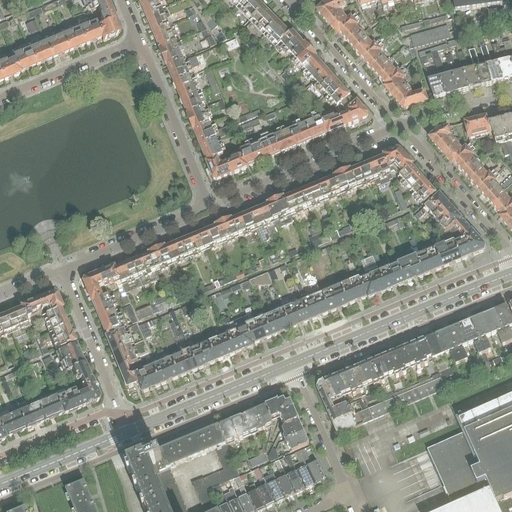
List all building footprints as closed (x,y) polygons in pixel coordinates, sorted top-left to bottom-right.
[(38,6),(34,0),(28,2),(31,9),(38,6)] [(104,1),(103,0),(82,0),(86,9),(89,8),(89,7),(104,1)] [(140,0),(147,17),(164,10),(160,0),(140,0)] [(202,5),(196,0),(193,0),(192,1),(197,10),(202,5)] [(264,7),(256,0),(244,0),(238,7),(250,20),(264,7)] [(343,0),(339,0),(331,3),(339,11),(344,9),(343,6),(345,5),(343,0)] [(357,0),(360,9),(371,5),(369,0),(357,0)] [(387,6),(399,3),(398,0),(380,0),(382,6),(383,10),(384,14),(387,14),(386,9),(387,9),(387,6)] [(451,0),(454,12),(502,6),(501,0),(451,0)] [(89,7),(89,8),(91,12),(96,10),(100,18),(98,19),(99,23),(112,17),(105,1),(104,1),(89,7)] [(59,9),(57,3),(42,9),(44,14),(52,11),(53,14),(59,12),(58,9),(59,9)] [(338,35),(339,34),(357,18),(355,16),(351,19),(350,17),(347,20),(339,11),(331,3),(324,5),(321,8),(320,7),(319,9),(319,10),(317,11),(338,35)] [(197,15),(193,9),(184,13),(187,20),(197,15)] [(252,22),(265,35),(279,22),(266,9),(252,22)] [(42,15),(40,10),(25,16),(27,21),(42,15)] [(147,17),(154,33),(171,26),(164,10),(147,17)] [(383,10),(376,11),(377,18),(384,16),(384,14),(383,10)] [(218,27),(205,14),(202,17),(211,32),(215,30),(218,27)] [(26,22),(24,16),(10,22),(13,29),(19,26),(18,25),(26,22)] [(96,29),(100,39),(101,42),(116,35),(118,31),(112,17),(99,23),(101,27),(96,29)] [(430,26),(448,21),(447,17),(429,21),(430,26)] [(347,42),(351,47),(363,36),(355,27),(357,25),(356,24),(359,21),(357,18),(339,34),(343,38),(343,39),(345,42),(347,42)] [(448,45),(449,49),(461,45),(456,20),(451,21),(455,41),(447,43),(448,45)] [(26,26),(30,36),(40,32),(36,22),(26,26)] [(100,39),(96,29),(93,24),(89,22),(76,28),(83,46),(100,39)] [(291,34),(279,22),(265,35),(277,47),(291,34)] [(0,32),(9,28),(7,23),(0,25),(0,32)] [(198,24),(201,33),(206,31),(206,30),(202,23),(198,24)] [(402,33),(420,28),(419,24),(401,29),(402,33)] [(161,50),(178,43),(171,26),(154,33),(161,50)] [(410,37),(414,49),(450,39),(447,27),(410,37)] [(76,28),(59,35),(67,53),(83,46),(76,28)] [(220,34),(215,30),(211,32),(219,45),(227,41),(221,33),(220,34)] [(286,50),(292,56),(305,45),(293,32),(291,34),(277,47),(274,49),(280,55),(286,50)] [(247,40),(241,34),(237,37),(244,44),(247,40)] [(67,53),(59,35),(43,41),(50,60),(67,53)] [(372,46),(363,36),(351,47),(356,52),(356,54),(358,56),(360,57),(363,60),(381,45),(379,42),(375,45),(374,44),(372,46)] [(211,38),(195,43),(198,49),(196,49),(198,54),(205,50),(210,47),(210,48),(216,46),(211,38)] [(479,49),(485,48),(483,39),(477,41),(479,49)] [(239,48),(236,40),(225,45),(228,52),(239,48)] [(502,42),(508,62),(511,73),(511,53),(508,43),(508,40),(502,42)] [(43,41),(27,48),(34,67),(50,60),(43,41)] [(178,43),(161,50),(159,51),(166,67),(184,59),(178,43)] [(305,45),(292,56),(303,69),(316,58),(317,57),(306,44),(305,45)] [(384,48),(381,45),(363,60),(367,65),(366,66),(370,70),(371,69),(375,73),(387,63),(379,54),(381,52),(380,51),(384,48)] [(420,58),(426,56),(449,49),(448,45),(447,46),(447,45),(418,54),(420,58)] [(511,81),(511,73),(508,62),(503,63),(496,45),(491,46),(497,64),(504,83),(511,81)] [(224,51),(223,46),(213,50),(215,54),(224,51)] [(260,53),(253,46),(250,50),(257,56),(260,53)] [(34,67),(27,48),(10,55),(11,57),(18,73),(34,67)] [(479,49),(485,67),(492,86),(504,83),(497,64),(491,65),(485,48),(479,49)] [(480,89),(492,86),(485,67),(479,68),(473,50),(468,52),(474,70),(480,89)] [(457,95),(449,72),(443,74),(437,53),(431,55),(433,61),(439,79),(445,98),(457,95)] [(456,55),(462,73),(469,92),(480,89),(474,70),(468,71),(462,54),(456,55)] [(426,56),(420,58),(422,66),(429,64),(426,56)] [(18,75),(18,73),(11,57),(0,61),(0,77),(2,82),(18,75)] [(444,58),(449,72),(457,95),(469,92),(462,73),(456,74),(450,57),(444,58)] [(303,69),(314,82),(327,70),(316,58),(303,69)] [(279,68),(273,61),(269,65),(275,72),(279,68)] [(168,69),(174,84),(190,77),(184,62),(168,69)] [(395,73),(387,63),(375,73),(379,78),(379,80),(381,82),(383,83),(386,87),(404,72),(402,69),(399,72),(397,71),(395,73)] [(211,88),(216,86),(210,70),(205,72),(211,88)] [(339,83),(327,70),(314,82),(326,94),(339,83)] [(280,77),(286,84),(293,78),(287,71),(280,77)] [(404,110),(418,106),(415,98),(401,82),(404,79),(403,77),(406,74),(404,72),(386,87),(385,88),(404,110)] [(197,93),(190,77),(174,84),(181,100),(197,93)] [(427,83),(433,101),(445,98),(439,79),(434,81),(433,77),(427,78),(428,82),(427,83)] [(305,90),(299,83),(295,87),(301,94),(305,90)] [(339,83),(326,94),(337,107),(350,96),(339,83)] [(219,94),(216,86),(211,88),(215,96),(219,94)] [(292,90),(297,97),(301,94),(295,87),(292,90)] [(204,109),(197,93),(181,100),(187,116),(204,109)] [(418,106),(430,102),(428,94),(424,95),(424,93),(416,95),(417,97),(415,98),(418,106)] [(318,102),(313,96),(309,100),(314,105),(318,102)] [(366,120),(367,114),(358,103),(356,103),(352,98),(341,107),(357,124),(366,120)] [(226,110),(222,102),(217,104),(221,112),(226,110)] [(295,111),(293,106),(281,111),(283,116),(295,111)] [(340,120),(344,129),(357,124),(341,107),(338,109),(342,119),(340,120)] [(192,132),(194,131),(210,125),(204,109),(187,116),(186,116),(192,132)] [(276,118),(274,114),(265,118),(267,122),(276,118)] [(233,126),(229,117),(224,119),(228,128),(233,126)] [(244,123),(242,118),(234,122),(236,127),(244,123)] [(344,129),(340,120),(339,118),(334,121),(333,118),(323,123),(328,134),(328,135),(344,129)] [(511,118),(500,121),(507,143),(505,144),(506,145),(509,156),(511,165),(511,148),(510,143),(511,142),(511,118)] [(328,134),(323,123),(321,119),(306,125),(313,141),(328,134)] [(486,119),(464,124),(469,140),(488,135),(489,140),(493,139),(488,124),(486,119)] [(252,129),(260,125),(258,120),(250,124),(252,129)] [(500,121),(488,124),(493,139),(496,147),(501,146),(505,144),(507,143),(500,121)] [(252,129),(250,124),(241,127),(243,132),(252,129)] [(194,131),(201,147),(216,140),(229,135),(227,129),(214,134),(210,125),(194,131)] [(255,134),(262,131),(260,125),(252,128),(255,134)] [(313,141),(306,125),(290,131),(297,147),(313,141)] [(445,142),(450,138),(451,137),(450,134),(454,133),(452,127),(436,132),(445,142)] [(297,149),(297,147),(290,131),(274,138),(281,154),(281,155),(297,149)] [(452,164),(454,163),(472,148),(469,145),(466,148),(465,147),(461,150),(450,138),(445,142),(436,132),(435,133),(433,133),(430,135),(431,137),(429,138),(452,164)] [(274,138),(258,144),(265,160),(281,154),(274,138)] [(207,163),(218,158),(223,156),(216,140),(201,147),(207,163)] [(240,151),(236,140),(231,142),(235,153),(240,151)] [(265,160),(258,144),(243,151),(249,167),(265,160)] [(506,145),(505,144),(501,146),(504,158),(509,156),(506,145)] [(461,172),(465,177),(478,166),(470,157),(472,155),(471,154),(474,151),(472,148),(454,163),(458,168),(458,169),(460,172),(461,172)] [(397,150),(383,156),(384,157),(388,169),(394,166),(405,156),(400,151),(397,150)] [(394,166),(388,169),(390,173),(395,171),(400,176),(402,175),(413,166),(413,165),(405,156),(394,166)] [(232,163),(228,165),(232,176),(248,169),(243,157),(231,162),(232,163)] [(384,157),(367,164),(373,179),(374,179),(377,187),(380,185),(381,187),(390,183),(389,182),(392,180),(389,173),(390,173),(388,169),(384,157)] [(218,158),(207,163),(206,163),(213,180),(218,181),(232,176),(228,165),(226,162),(220,164),(218,158)] [(367,164),(350,171),(357,186),(361,184),(363,189),(371,186),(369,181),(373,179),(367,164)] [(400,176),(399,177),(403,182),(400,185),(405,191),(408,188),(412,191),(425,180),(413,166),(402,175),(400,176)] [(474,186),(477,190),(495,175),(493,172),(490,175),(489,174),(486,176),(478,166),(465,177),(470,182),(470,183),(472,186),(474,186)] [(350,170),(333,176),(334,178),(340,193),(345,191),(347,196),(354,193),(352,188),(357,186),(350,171),(350,170)] [(489,203),(501,193),(493,183),(496,181),(495,180),(498,177),(495,175),(477,190),(481,195),(481,196),(484,199),(486,199),(489,203)] [(511,177),(501,187),(504,191),(511,184),(511,177)] [(334,178),(317,184),(324,200),(328,198),(330,203),(337,200),(335,195),(340,193),(334,178)] [(415,195),(411,199),(417,205),(420,202),(423,205),(437,193),(425,180),(412,191),(415,195)] [(317,184),(300,191),(307,207),(311,205),(313,210),(320,207),(318,202),(324,200),(317,184)] [(300,191),(284,198),(290,214),(292,219),(303,215),(301,210),(307,207),(300,191)] [(399,203),(404,201),(400,192),(395,194),(399,203)] [(497,212),(501,216),(511,206),(511,199),(509,202),(501,193),(489,203),(494,208),(494,210),(495,212),(497,212)] [(428,213),(433,219),(448,205),(439,195),(420,213),(424,216),(428,213)] [(283,197),(267,204),(267,205),(274,221),(278,219),(280,224),(287,221),(287,220),(286,216),(290,214),(284,198),(283,197)] [(404,201),(399,203),(403,213),(408,210),(404,201)] [(267,205),(250,212),(257,228),(264,244),(268,242),(269,239),(268,236),(269,235),(267,231),(268,229),(271,228),(269,223),(274,221),(267,205)] [(447,233),(462,220),(448,205),(433,219),(446,233),(447,233)] [(511,232),(511,206),(501,216),(499,217),(511,232)] [(388,212),(390,217),(401,213),(399,208),(388,212)] [(248,213),(231,220),(238,236),(243,234),(244,238),(252,235),(250,231),(255,229),(257,228),(250,212),(248,213)] [(371,219),(373,225),(390,217),(388,212),(371,219)] [(415,218),(418,222),(424,217),(421,213),(415,218)] [(412,220),(410,215),(400,219),(397,220),(398,225),(402,223),(412,220)] [(231,219),(214,226),(215,227),(221,243),(226,241),(228,245),(235,243),(233,238),(238,236),(231,220),(231,219)] [(398,225),(397,220),(383,226),(385,230),(397,225),(398,225)] [(462,261),(468,258),(483,252),(485,246),(463,221),(456,228),(465,239),(454,244),(462,261)] [(354,226),(356,231),(365,228),(363,223),(354,226)] [(215,227),(198,234),(204,249),(209,248),(211,252),(218,249),(216,245),(221,243),(215,227)] [(343,231),(343,232),(338,234),(339,238),(351,234),(349,228),(343,231)] [(198,234),(182,240),(188,256),(193,254),(195,259),(202,256),(200,251),(204,249),(198,234)] [(321,240),(323,246),(339,239),(337,234),(321,240)] [(356,238),(360,248),(366,245),(362,235),(356,238)] [(322,245),(318,236),(309,239),(313,249),(322,245)] [(182,240),(165,247),(171,263),(176,261),(178,266),(185,263),(183,258),(188,256),(182,240)] [(418,250),(414,241),(410,243),(414,252),(418,250)] [(454,242),(435,250),(443,269),(462,261),(454,244),(454,242)] [(164,246),(148,253),(149,254),(155,270),(159,268),(161,273),(169,270),(166,265),(171,263),(165,247),(164,246)] [(320,253),(321,257),(333,252),(331,248),(320,253)] [(443,269),(435,250),(416,258),(424,276),(443,269)] [(296,251),(287,254),(290,260),(298,256),(296,251)] [(424,276),(416,258),(414,253),(395,261),(397,265),(405,284),(424,276)] [(149,254),(131,261),(142,288),(159,281),(156,272),(155,270),(149,254)] [(359,279),(367,298),(368,300),(387,292),(379,273),(375,265),(380,263),(377,256),(361,262),(367,276),(359,279)] [(268,259),(259,263),(262,270),(270,266),(268,259)] [(131,261),(114,268),(126,296),(127,296),(126,295),(142,288),(131,261)] [(350,273),(356,270),(352,261),(346,264),(350,273)] [(387,292),(405,284),(397,265),(379,273),(387,292)] [(114,267),(99,273),(104,284),(107,283),(108,285),(116,282),(122,298),(126,296),(114,268),(114,267)] [(296,269),(290,271),(292,277),(298,275),(296,269)] [(84,279),(83,283),(91,302),(92,301),(101,298),(98,292),(100,291),(99,289),(105,286),(104,284),(99,273),(84,279)] [(272,283),(278,280),(275,273),(269,275),(272,283)] [(249,282),(251,286),(270,279),(268,274),(249,282)] [(221,288),(233,283),(231,278),(218,283),(221,288)] [(367,298),(359,279),(340,287),(348,306),(367,298)] [(204,295),(215,291),(213,286),(202,290),(204,295)] [(348,306),(340,287),(321,295),(329,314),(348,306)] [(203,295),(201,288),(195,290),(198,297),(203,295)] [(220,294),(223,302),(230,299),(227,291),(220,294)] [(51,293),(36,300),(39,309),(40,310),(47,307),(50,313),(60,309),(62,308),(56,295),(51,293)] [(219,294),(212,298),(213,302),(216,308),(224,305),(219,294)] [(101,298),(92,301),(99,318),(115,311),(114,308),(118,306),(115,299),(111,301),(108,295),(101,298)] [(177,306),(181,304),(178,295),(173,297),(174,300),(177,306)] [(329,314),(321,295),(303,302),(311,321),(329,314)] [(125,297),(120,299),(124,307),(130,305),(128,299),(126,300),(125,297)] [(33,311),(39,309),(36,300),(19,307),(20,308),(25,320),(29,318),(28,316),(34,313),(33,311)] [(156,300),(149,303),(152,311),(154,315),(158,314),(155,308),(159,307),(156,300)] [(177,306),(174,300),(159,307),(155,308),(158,314),(177,306)] [(309,322),(301,303),(283,311),(290,329),(309,322)] [(196,313),(193,305),(182,309),(185,318),(196,313)] [(125,308),(129,317),(134,315),(131,306),(125,308)] [(20,308),(3,315),(11,333),(27,326),(25,320),(20,308)] [(511,327),(511,321),(506,308),(494,313),(508,344),(511,351),(511,350),(511,337),(509,329),(511,327)] [(42,316),(50,333),(67,325),(60,309),(50,313),(42,316)] [(115,311),(99,318),(106,335),(122,328),(128,326),(121,310),(116,313),(115,311)] [(154,315),(152,311),(138,317),(139,321),(154,315)] [(283,311),(264,319),(272,337),(290,329),(283,311)] [(183,336),(174,313),(169,315),(171,320),(173,324),(170,326),(176,339),(184,336),(183,336)] [(483,317),(491,337),(496,334),(501,347),(508,344),(494,313),(483,317)] [(3,315),(0,316),(0,337),(11,333),(3,315)] [(134,315),(129,317),(132,326),(138,323),(134,315)] [(154,322),(156,326),(171,320),(169,315),(154,322)] [(243,319),(253,344),(272,337),(264,319),(254,323),(251,315),(243,319)] [(471,322),(485,354),(491,352),(485,339),(491,337),(483,317),(471,322)] [(227,334),(228,336),(236,355),(254,347),(253,344),(243,319),(228,325),(231,332),(227,334)] [(144,331),(148,329),(156,326),(154,322),(142,327),(144,331)] [(471,322),(459,327),(468,346),(473,344),(479,357),(482,356),(486,366),(477,370),(480,376),(492,371),(485,354),(471,322)] [(74,342),(67,325),(50,333),(57,349),(74,342)] [(134,334),(139,331),(137,326),(131,328),(134,334)] [(36,340),(40,339),(35,327),(31,329),(36,340)] [(139,328),(145,340),(151,338),(148,329),(144,331),(142,327),(139,328)] [(447,332),(461,364),(468,361),(462,349),(468,346),(459,327),(447,332)] [(113,354),(131,346),(124,330),(106,337),(113,354)] [(447,332),(436,337),(444,356),(450,354),(455,367),(461,364),(447,332)] [(236,355),(228,336),(209,344),(217,362),(236,355)] [(436,337),(424,341),(432,359),(433,361),(444,356),(436,337)] [(40,339),(36,340),(43,357),(48,354),(46,349),(45,350),(40,339)] [(413,346),(423,368),(428,365),(427,361),(432,359),(424,341),(413,346)] [(36,344),(28,347),(30,353),(33,352),(38,350),(36,344)] [(217,362),(209,344),(191,352),(198,370),(217,362)] [(84,364),(76,346),(57,354),(65,372),(71,370),(84,364)] [(120,369),(127,366),(138,362),(131,346),(113,354),(120,369)] [(402,351),(410,368),(415,366),(417,370),(423,368),(413,346),(402,351)] [(402,351),(392,355),(401,377),(407,374),(405,370),(410,368),(402,351)] [(198,370),(191,352),(171,359),(179,378),(198,370)] [(381,360),(388,377),(394,375),(395,379),(401,377),(392,355),(381,360)] [(511,362),(511,355),(503,359),(506,365),(511,362)] [(52,373),(48,364),(47,359),(46,360),(43,362),(46,370),(52,373)] [(161,385),(179,378),(171,359),(153,367),(161,385)] [(500,360),(500,359),(492,362),(496,370),(503,367),(500,360)] [(370,364),(380,385),(385,383),(384,379),(388,377),(381,360),(370,364)] [(29,368),(30,372),(33,371),(43,367),(41,363),(29,368)] [(80,380),(82,385),(91,381),(84,364),(71,370),(74,376),(76,375),(78,380),(80,380)] [(370,364),(360,368),(367,386),(372,384),(374,388),(380,385),(370,364)] [(120,369),(128,388),(138,384),(134,375),(131,376),(127,366),(120,369)] [(134,375),(138,384),(142,393),(161,385),(153,367),(134,375)] [(367,386),(360,368),(349,373),(360,399),(362,398),(360,394),(364,392),(362,388),(367,386)] [(27,373),(25,375),(28,383),(36,379),(33,371),(30,372),(27,373)] [(22,376),(20,372),(4,378),(5,383),(22,376)] [(53,376),(45,372),(50,385),(56,382),(53,376)] [(349,373),(338,377),(346,395),(351,393),(354,401),(360,399),(349,373)] [(475,378),(472,373),(460,378),(462,383),(475,378)] [(453,376),(441,381),(445,390),(457,385),(453,376)] [(327,382),(337,403),(342,401),(340,397),(346,395),(338,377),(327,382)] [(440,380),(369,410),(373,421),(445,391),(440,380)] [(91,381),(82,385),(86,393),(76,397),(81,408),(97,401),(99,398),(92,381),(91,381)] [(329,414),(334,412),(331,406),(337,403),(327,382),(317,386),(326,408),(329,414)] [(81,408),(76,397),(73,389),(55,397),(62,414),(63,416),(81,408)] [(62,414),(55,397),(54,395),(36,403),(44,422),(62,414)] [(511,397),(459,422),(465,435),(426,452),(451,507),(489,490),(496,505),(503,501),(504,502),(511,498),(511,397)] [(283,400),(266,407),(272,421),(278,418),(280,419),(286,403),(284,402),(283,400)] [(368,409),(364,400),(358,402),(362,411),(368,409)] [(36,403),(17,411),(25,430),(44,422),(36,403)] [(289,404),(286,403),(280,419),(282,419),(285,427),(298,421),(290,403),(289,404)] [(266,407),(254,412),(262,432),(265,431),(266,428),(271,426),(272,421),(266,407)] [(329,414),(332,422),(333,425),(355,416),(352,410),(348,412),(346,407),(334,412),(329,414)] [(355,416),(333,425),(338,436),(373,421),(369,410),(355,416)] [(25,430),(17,411),(0,418),(0,421),(7,438),(25,430)] [(258,434),(262,432),(254,412),(242,417),(250,435),(257,432),(258,434)] [(242,417),(230,422),(239,442),(243,440),(242,438),(250,435),(242,417)] [(283,439),(284,442),(304,433),(298,421),(285,427),(282,431),(284,436),(283,439)] [(230,422),(218,427),(225,445),(233,442),(234,444),(239,442),(230,422)] [(175,511),(175,510),(172,504),(170,499),(167,493),(178,489),(170,470),(215,451),(226,446),(225,445),(218,427),(159,452),(158,450),(143,456),(144,458),(127,465),(146,511),(175,511)] [(309,446),(304,433),(284,442),(287,447),(289,446),(292,453),(309,446)] [(226,446),(215,451),(217,456),(228,451),(226,446)] [(268,458),(270,463),(279,459),(276,453),(276,451),(272,449),(268,458)] [(230,457),(228,451),(217,456),(219,461),(230,457)] [(299,454),(314,487),(322,483),(323,479),(316,463),(310,467),(308,464),(309,463),(305,451),(299,454)] [(302,470),(296,473),(304,491),(314,487),(299,454),(295,455),(298,463),(302,470)] [(267,463),(264,456),(249,462),(252,469),(267,463)] [(230,457),(219,461),(221,466),(232,462),(230,457)] [(291,475),(286,478),(294,496),(304,491),(296,473),(293,466),(289,458),(284,460),(286,465),(287,466),(288,468),(291,475)] [(238,475),(234,466),(232,462),(221,466),(223,471),(228,483),(239,478),(238,475)] [(282,480),(276,482),(285,501),(294,496),(286,478),(282,471),(278,462),(274,464),(282,480)] [(272,485),(266,487),(275,506),(285,501),(276,482),(268,466),(266,467),(269,473),(267,474),(269,477),(272,485)] [(223,471),(218,474),(223,485),(228,483),(223,471)] [(262,489),(256,492),(265,510),(275,506),(266,487),(262,481),(258,471),(255,472),(259,482),(262,489)] [(218,474),(213,476),(218,487),(223,485),(218,474)] [(218,487),(213,476),(208,478),(213,490),(218,487)] [(208,478),(203,480),(205,485),(208,490),(208,492),(213,490),(208,478)] [(238,479),(235,481),(236,484),(243,498),(237,501),(242,511),(253,511),(247,497),(242,488),(240,484),(238,479)] [(205,485),(203,480),(192,485),(195,490),(205,485)] [(96,511),(90,496),(85,483),(66,491),(74,511),(96,511)] [(208,490),(205,485),(195,490),(197,495),(208,490)] [(253,494),(247,497),(253,511),(261,511),(265,510),(256,492),(253,486),(250,488),(253,494)] [(218,511),(230,511),(228,506),(223,497),(221,490),(219,488),(209,492),(213,501),(219,499),(224,508),(218,511)] [(170,499),(180,494),(178,489),(167,493),(170,499)] [(197,495),(199,500),(210,495),(208,492),(208,490),(197,495)] [(223,497),(228,506),(230,511),(242,511),(237,501),(233,492),(232,491),(228,492),(229,494),(223,497)] [(172,504),(182,500),(180,494),(170,499),(172,504)] [(199,500),(201,506),(213,500),(210,495),(199,500)] [(175,510),(185,506),(182,500),(172,504),(175,510)] [(201,506),(203,511),(215,506),(213,500),(201,506)]
